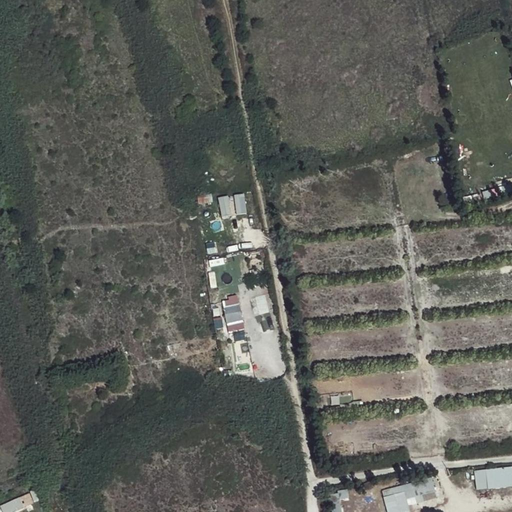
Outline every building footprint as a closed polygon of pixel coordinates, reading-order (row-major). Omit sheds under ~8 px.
[(211,193),(197,196),(199,205),(213,202),(211,193)] [(245,193),(236,193),(237,213),(247,213),(245,193)] [(229,195),(220,196),(222,216),(231,214),(229,195)] [(215,317),(217,329),(228,326),(226,315),(215,317)] [(511,485),(511,465),(475,469),(477,488),(511,485)] [(431,478),(382,491),(387,511),(409,511),(426,508),(422,495),(435,492),(431,478)] [(31,493),(1,503),(3,511),(9,511),(34,504),(31,493)] [(333,496),(332,511),(341,511),(341,496),(333,496)]
